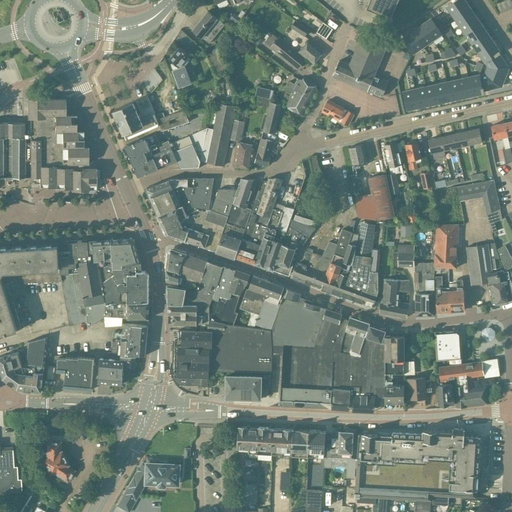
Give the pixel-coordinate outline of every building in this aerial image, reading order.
[(370,0),(366,9),(390,19),(398,0),(370,0)] [(468,6),(464,0),(456,0),(447,7),(453,16),(468,6)] [(468,6),(453,16),(460,25),(475,15),(468,6)] [(209,44),(224,25),(208,11),(192,30),(209,44)] [(475,15),(460,25),(466,35),(481,24),(475,15)] [(431,19),(422,25),(432,40),(441,34),(431,19)] [(291,27),(305,36),(309,30),(295,20),(291,27)] [(316,33),(326,39),(333,29),(323,22),(316,33)] [(487,33),(481,24),(466,35),(472,44),(487,33)] [(422,25),(413,31),(423,46),(432,40),(422,25)] [(423,46),(413,31),(403,38),(414,53),(423,46)] [(334,76),(338,78),(368,91),(374,76),(385,48),(387,44),(363,33),(349,65),(339,61),(333,76),(334,76)] [(494,43),(487,33),(472,44),(479,53),(494,43)] [(305,60),(278,38),(272,34),(265,42),(271,47),(270,48),(297,69),(305,60)] [(313,64),(323,52),(309,40),(299,52),(313,64)] [(479,53),(485,63),(499,54),(501,52),(494,43),(479,53)] [(179,48),(170,59),(174,63),(172,66),(180,87),(190,83),(184,68),(192,59),(188,55),(179,48)] [(488,71),(505,78),(508,68),(499,54),(485,63),(489,68),(488,71)] [(481,75),(484,90),(501,86),(505,78),(488,71),(487,73),(481,75)] [(469,77),(473,95),(485,92),(484,90),(481,75),(469,77)] [(374,76),(368,91),(382,97),(388,82),(374,76)] [(163,81),(161,77),(147,83),(155,101),(168,95),(169,97),(176,94),(169,78),(163,81)] [(473,95),(469,77),(457,80),(461,97),(473,95)] [(304,115),(317,90),(298,79),(295,84),(290,82),(286,90),(292,93),(285,104),(304,115)] [(457,80),(447,82),(451,100),(461,97),(457,80)] [(451,100),(447,82),(436,84),(440,102),(451,100)] [(440,102),(436,84),(425,87),(429,104),(440,102)] [(257,87),(255,96),(258,97),(271,99),(273,90),(257,87)] [(429,104),(425,87),(415,89),(418,107),(429,104)] [(418,107),(415,89),(404,91),(408,109),(418,107)] [(133,102),(113,111),(123,135),(124,134),(126,138),(128,137),(129,138),(158,126),(156,120),(157,120),(157,118),(155,113),(148,96),(133,102)] [(258,97),(256,105),(268,108),(271,101),(270,101),(271,99),(258,97)] [(66,98),(29,98),(29,118),(30,118),(30,177),(31,177),(31,187),(40,187),(56,187),(56,188),(55,188),(55,189),(71,189),(71,190),(71,191),(88,191),(88,190),(96,190),(96,168),(82,168),(82,163),(89,163),(89,146),(83,146),(83,130),(77,130),(77,114),(66,114),(66,98)] [(268,108),(263,130),(276,133),(283,104),(271,101),(268,108)] [(354,114),(347,110),(345,109),(328,101),(322,112),(338,120),(341,116),(344,117),(341,122),(348,126),(354,114)] [(219,104),(213,129),(207,162),(223,166),(235,107),(219,104)] [(0,136),(24,137),(24,124),(0,123),(0,136)] [(505,149),(510,148),(505,123),(492,126),(495,139),(503,138),(505,148),(505,149)] [(234,124),(231,139),(240,140),(243,126),(234,124)] [(204,145),(207,128),(170,144),(169,140),(156,146),(152,135),(125,145),(138,176),(177,161),(180,168),(199,168),(199,167),(201,161),(204,145)] [(201,161),(207,162),(213,129),(207,128),(204,145),(201,161)] [(480,128),(467,131),(470,144),(483,141),(480,128)] [(467,131),(454,134),(457,147),(469,144),(470,144),(467,131)] [(454,134),(442,137),(444,150),(457,147),(454,134)] [(24,137),(0,136),(0,177),(25,178),(25,137),(24,137)] [(442,137),(429,140),(431,153),(444,150),(442,137)] [(269,165),(275,142),(261,138),(255,162),(269,165)] [(405,144),(409,161),(407,161),(409,170),(418,168),(417,163),(422,162),(421,158),(422,158),(418,141),(405,144)] [(252,168),(255,145),(237,142),(233,166),(252,168)] [(400,158),(399,152),(402,151),(400,143),(397,144),(397,142),(385,145),(388,161),(389,167),(402,164),(400,158)] [(349,148),(353,164),(352,164),(353,169),(361,168),(360,166),(368,164),(363,145),(349,148)] [(506,163),(511,161),(511,154),(510,148),(505,149),(502,149),(506,163)] [(309,157),(313,174),(320,172),(317,155),(309,157)] [(396,172),(387,174),(391,194),(400,192),(396,172)] [(432,187),(429,172),(420,174),(424,189),(432,187)] [(372,193),(355,197),(359,217),(378,219),(395,216),(391,194),(387,174),(368,178),(372,193)] [(168,180),(147,188),(151,198),(181,185),(195,187),(195,178),(190,178),(169,179),(168,180)] [(181,185),(151,198),(159,216),(183,206),(209,210),(214,178),(195,178),(195,187),(181,185)] [(237,189),(216,251),(236,257),(252,209),(246,207),(249,200),(254,186),(256,179),(241,178),(237,189)] [(252,209),(236,257),(255,264),(255,263),(273,209),(284,180),(278,178),(269,179),(268,182),(264,181),(263,181),(262,181),(252,209)] [(494,180),(458,188),(459,193),(461,201),(483,196),(487,215),(501,209),(499,201),(497,189),(494,180)] [(183,206),(159,216),(162,224),(163,224),(167,235),(186,241),(186,240),(216,251),(237,189),(219,189),(211,210),(209,210),(183,206)] [(277,229),(264,267),(273,270),(290,220),(294,209),(285,206),(283,212),(277,229)] [(273,209),(255,263),(264,267),(277,229),(283,212),(273,209)] [(494,222),(503,220),(501,209),(487,215),(489,224),(490,224),(492,232),(497,231),(494,222)] [(290,220),(273,270),(289,276),(296,257),(302,248),(301,247),(315,228),(290,220)] [(362,222),(359,235),(352,270),(342,296),(362,303),(369,285),(370,279),(373,249),(375,225),(362,222)] [(438,225),(435,265),(434,270),(449,272),(449,266),(457,267),(459,225),(438,225)] [(414,237),(415,227),(407,227),(406,236),(414,237)] [(332,293),(342,266),(352,233),(343,230),(338,245),(322,288),(321,289),(332,293)] [(352,270),(359,235),(352,233),(342,266),(332,293),(342,297),(342,296),(352,270)] [(94,252),(95,263),(113,268),(118,268),(123,267),(141,263),(134,240),(131,238),(103,239),(103,241),(98,241),(98,240),(94,240),(91,241),(92,252),(94,252)] [(79,272),(77,263),(87,261),(91,262),(90,252),(87,252),(87,240),(69,241),(69,246),(58,246),(61,274),(73,273),(79,272)] [(322,288),(338,245),(330,242),(322,256),(312,285),(322,288)] [(492,272),(492,269),(491,259),(495,258),(499,258),(495,243),(488,244),(488,245),(467,247),(470,271),(472,285),(488,283),(489,283),(487,273),(492,272)] [(399,245),(399,266),(414,266),(414,245),(406,245),(399,245)] [(0,249),(0,335),(22,329),(10,290),(7,281),(0,283),(0,282),(0,270),(1,271),(2,273),(10,277),(14,277),(14,280),(19,283),(62,281),(74,280),(73,273),(61,274),(58,246),(0,249)] [(511,258),(505,246),(498,249),(506,269),(507,268),(511,265),(511,258)] [(169,250),(167,269),(180,274),(187,254),(171,249),(169,250)] [(381,249),(373,249),(370,279),(369,285),(362,303),(373,307),(379,291),(378,273),(378,272),(379,272),(381,249)] [(291,277),(302,281),(312,252),(306,250),(303,256),(300,255),(297,262),(291,277)] [(312,252),(302,281),(312,285),(322,256),(312,252)] [(178,282),(178,286),(197,289),(199,286),(208,261),(187,254),(180,274),(178,282)] [(149,301),(149,282),(149,277),(149,275),(148,273),(147,273),(146,272),(145,271),(142,271),(141,263),(123,267),(118,268),(113,268),(95,263),(91,262),(87,261),(77,263),(79,272),(85,306),(105,303),(127,303),(127,302),(149,301)] [(215,291),(223,266),(208,261),(199,286),(215,291)] [(434,264),(415,263),(415,272),(414,272),(415,282),(422,282),(423,289),(420,289),(420,293),(416,294),(417,315),(435,314),(434,293),(434,280),(434,264)] [(209,305),(209,321),(225,323),(234,324),(238,316),(237,315),(238,312),(235,311),(244,283),(247,284),(250,274),(230,268),(223,266),(215,291),(209,305)] [(167,269),(167,270),(167,281),(178,282),(180,274),(167,269)] [(511,300),(508,280),(510,280),(508,271),(504,272),(504,270),(497,272),(498,275),(499,275),(501,282),(499,282),(503,302),(511,300)] [(503,302),(499,282),(501,282),(499,275),(498,275),(497,272),(492,272),(487,273),(489,283),(493,304),(503,302)] [(238,312),(237,315),(238,316),(250,320),(248,326),(255,327),(270,282),(253,276),(249,288),(247,289),(238,312)] [(435,277),(436,289),(437,311),(451,310),(450,291),(443,292),(442,276),(435,277)] [(397,289),(410,292),(410,283),(409,280),(397,280),(384,279),(380,312),(407,317),(409,303),(400,302),(401,299),(398,299),(399,292),(398,292),(397,289)] [(465,310),(464,286),(462,280),(456,280),(457,283),(449,284),(450,291),(451,310),(465,310)] [(270,282),(255,327),(271,330),(286,288),(284,287),(270,282)] [(178,286),(168,284),(169,305),(209,305),(215,291),(199,286),(197,289),(178,286)] [(286,288),(271,330),(273,355),(283,355),(280,400),(331,403),(332,388),(341,352),(343,343),(342,343),(350,317),(349,317),(349,318),(349,319),(341,317),(341,313),(326,309),(299,298),(300,294),(286,288)] [(105,317),(128,319),(149,319),(149,301),(127,302),(127,303),(105,303),(85,306),(89,327),(105,317)] [(168,305),(168,314),(174,314),(173,323),(196,324),(196,330),(224,330),(225,323),(209,321),(209,305),(169,305),(168,305)] [(343,343),(341,352),(349,353),(351,348),(360,320),(350,317),(342,343),(343,343)] [(70,326),(82,323),(81,318),(69,320),(70,326)] [(360,320),(351,348),(353,349),(352,351),(360,354),(369,323),(360,320)] [(133,343),(146,344),(148,325),(125,323),(124,338),(133,339),(133,343)] [(176,340),(174,379),(180,385),(208,386),(209,371),(272,372),(272,355),(273,355),(271,330),(255,327),(248,326),(247,327),(234,325),(234,324),(225,323),(224,330),(196,330),(179,329),(179,340),(176,340)] [(353,407),(353,408),(374,409),(375,397),(385,397),(385,385),(385,374),(384,330),(371,326),(361,356),(357,390),(354,395),(353,407)] [(491,338),(494,334),(494,331),(491,329),(487,329),(484,332),(485,336),(488,338),(491,338)] [(385,331),(384,330),(385,374),(404,373),(404,360),(405,360),(405,336),(385,336),(385,331)] [(437,359),(451,358),(451,364),(461,363),(460,358),(463,357),(461,333),(458,330),(435,332),(437,359)] [(47,352),(48,337),(28,342),(25,363),(25,365),(23,365),(18,352),(0,356),(0,367),(3,378),(17,388),(42,391),(45,366),(47,352)] [(146,344),(133,343),(133,339),(124,338),(123,338),(118,340),(118,345),(120,345),(119,354),(132,355),(132,354),(145,355),(146,344)] [(332,388),(331,403),(332,403),(332,406),(349,407),(353,407),(354,395),(357,390),(361,356),(353,354),(349,354),(349,353),(341,352),(332,388)] [(135,367),(136,357),(121,356),(120,360),(100,358),(98,382),(122,384),(123,366),(135,367)] [(79,359),(77,389),(92,390),(95,358),(79,357),(78,359),(79,359)] [(79,359),(78,359),(67,358),(67,359),(59,359),(58,371),(66,372),(65,388),(77,389),(79,359)] [(486,387),(472,388),(471,377),(484,375),(482,361),(440,367),(441,380),(455,379),(456,387),(454,387),(456,408),(484,405),(483,394),(486,394),(486,387)] [(54,380),(56,367),(48,366),(47,379),(54,380)] [(260,400),(261,376),(226,375),(225,398),(254,399),(258,399),(260,400)] [(410,400),(426,398),(425,377),(408,379),(410,400)] [(439,385),(440,406),(449,405),(454,404),(453,395),(452,384),(447,385),(447,384),(439,385)] [(405,403),(405,385),(385,385),(385,403),(405,403)] [(241,448),(249,448),(249,453),(258,454),(259,428),(240,427),(238,453),(241,453),(241,448)] [(362,434),(359,434),(355,496),(432,500),(432,495),(477,497),(478,480),(480,437),(465,436),(465,428),(453,427),(453,431),(439,431),(439,430),(423,429),(423,434),(393,432),(392,435),(379,434),(362,433),(362,434)] [(273,455),(274,429),(259,428),(258,454),(273,455)] [(293,451),(294,430),(274,429),(273,455),(283,455),(293,456),(293,451)] [(293,456),(309,457),(311,431),(294,430),(293,451),(293,456)] [(324,458),(324,457),(324,453),(325,453),(325,444),(326,432),(311,431),(309,457),(324,458)] [(351,458),(351,457),(352,457),(353,432),(341,431),(341,433),(333,433),(332,445),(325,444),(325,453),(324,453),(324,457),(331,457),(351,458)] [(67,480),(73,470),(65,465),(66,463),(61,452),(59,452),(59,442),(40,441),(40,451),(46,452),(46,455),(48,459),(44,460),(50,472),(54,470),(55,473),(58,475),(57,477),(63,480),(64,479),(67,480)] [(0,493),(22,492),(21,479),(18,479),(17,466),(13,467),(12,448),(0,448),(0,493)] [(182,476),(183,469),(180,469),(180,465),(158,464),(159,459),(148,458),(148,463),(143,463),(118,506),(128,511),(129,511),(146,483),(157,483),(159,487),(166,487),(169,484),(179,485),(179,476),(182,476)] [(321,511),(323,491),(307,490),(306,511),(321,511)] [(46,511),(44,511),(49,504),(32,494),(20,511),(46,511)] [(386,511),(387,498),(379,497),(378,511),(386,511)] [(430,511),(431,500),(416,499),(415,511),(419,511),(430,511)]
